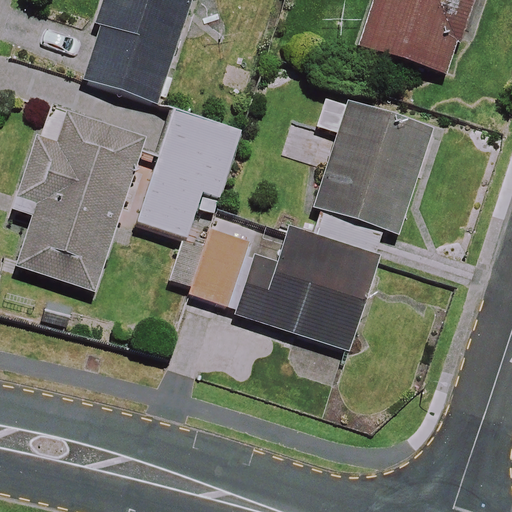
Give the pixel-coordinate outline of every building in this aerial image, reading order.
[(190,0),(107,0),(81,88),(159,111),(190,0)] [(470,0),(377,0),(361,54),(446,80),(470,0)] [(431,138),(326,104),(315,138),(332,143),(310,212),(384,236),(398,241),(431,138)] [(142,149),(98,134),(101,126),(46,108),(33,148),(11,214),(32,221),(15,273),(92,299),(142,149)] [(237,138),(172,117),(136,230),(182,245),(192,213),(211,219),(237,138)] [(384,236),(310,212),(300,241),(286,237),(255,332),(343,361),(384,236)] [(245,254),(211,240),(197,272),(177,264),(167,289),(222,311),(245,254)]
